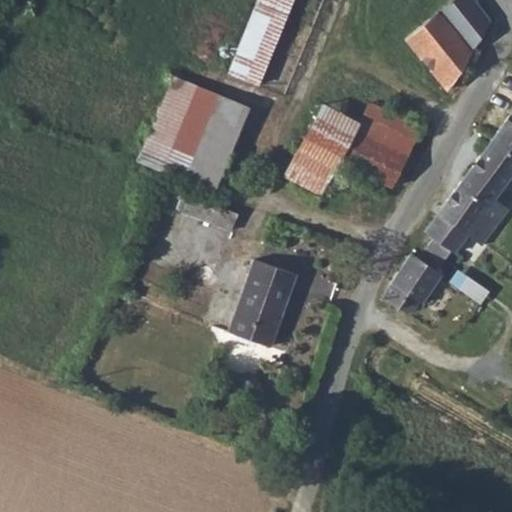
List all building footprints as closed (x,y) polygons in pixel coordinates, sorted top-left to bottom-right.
[(253,0),(225,72),(281,92),(318,0),(253,0)] [(435,0),(400,37),(440,75),(486,16),(470,0),(435,0)] [(166,171),(208,187),(245,103),(163,73),(128,155),(166,171)] [(357,123),(340,158),(390,189),(422,126),(367,99),(357,123)] [(318,100),(279,174),(321,197),(340,158),(357,123),(318,100)] [(511,102),(491,131),(511,147),(511,102)] [(407,248),(379,290),(393,302),(398,297),(407,304),(433,269),(451,241),(460,231),(476,242),(504,204),(488,192),(511,159),(511,147),(491,131),(425,218),(437,227),(418,254),(407,248)] [(251,252),(226,323),(265,337),(290,268),(251,252)]
